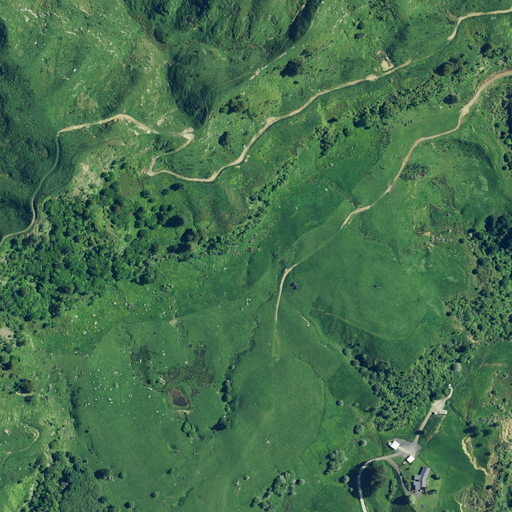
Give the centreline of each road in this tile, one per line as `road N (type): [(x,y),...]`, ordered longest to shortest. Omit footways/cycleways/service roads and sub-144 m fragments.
road 1 (track): [(0,239),(25,213),(37,162),(72,117),(117,105),(145,122),(173,125),(178,138),(160,147),(155,172),(177,175),(323,73),(395,55),(457,10),(487,0)]
road 2 (track): [(511,65),(467,90),(468,111),(425,131),(422,158),(420,248),(445,267),(455,309),(485,329),(485,349),(431,411),(413,446),(362,468),(365,511)]
